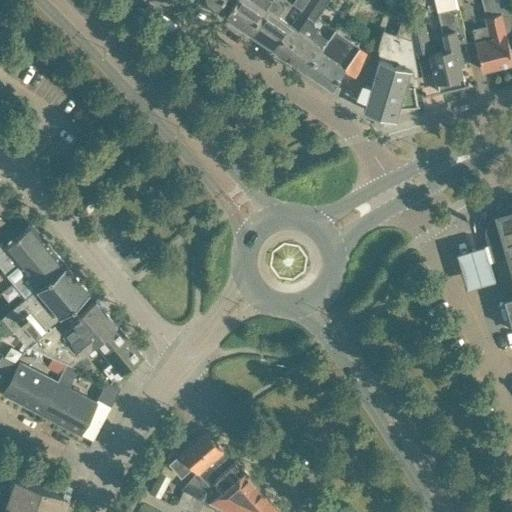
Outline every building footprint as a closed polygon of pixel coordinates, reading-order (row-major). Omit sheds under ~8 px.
[(205,0),(217,8),(222,0),(205,0)] [(234,0),(225,14),(250,30),(271,0),(234,0)] [(279,50),(295,27),(278,15),(285,6),(276,0),(271,0),(250,30),(279,50)] [(327,0),(351,0),(354,1),(354,0),(317,0),(307,16),(314,21),(327,0)] [(462,29),(457,7),(458,6),(456,0),(434,0),(447,48),(430,52),(439,91),(468,84),(468,82),(465,83),(460,63),(463,62),(458,42),(465,40),(465,41),(466,41),(464,29),(462,29)] [(482,69),(511,61),(511,56),(506,31),(511,29),(511,26),(505,0),(482,0),(486,16),(485,16),(487,25),(472,28),(482,69)] [(407,106),(419,104),(419,103),(417,103),(414,85),(418,85),(420,85),(408,17),(409,25),(400,23),(397,33),(384,29),(385,28),(384,28),(380,38),(378,48),(379,48),(379,47),(382,47),(371,84),(366,83),(360,96),(358,95),(357,96),(370,101),(368,108),(364,107),(363,108),(396,118),(396,117),(392,116),(395,106),(407,106)] [(422,22),(410,25),(417,51),(429,48),(422,22)] [(295,27),(279,50),(307,69),(328,38),(316,30),(311,37),(295,27)] [(328,38),(308,69),(314,73),(332,86),(345,67),(355,74),(370,53),(334,29),(328,38)] [(511,209),(498,213),(499,216),(497,217),(492,220),(489,225),(488,231),(490,236),(494,240),(499,242),(504,241),(506,241),(511,261),(511,293),(504,296),(511,322),(511,209)] [(0,264),(8,274),(48,241),(32,222),(5,245),(1,241),(0,241),(0,264)] [(484,235),(453,243),(463,278),(492,271),(484,235)] [(38,286),(66,263),(48,241),(8,274),(26,296),(38,286)] [(26,344),(89,290),(75,273),(66,263),(38,286),(26,296),(0,317),(0,327),(7,336),(13,330),(14,332),(15,331),(26,344)] [(96,342),(117,324),(96,298),(95,298),(70,319),(74,323),(62,333),(54,323),(30,343),(28,343),(47,353),(52,356),(66,362),(71,364),(84,352),(96,342)] [(113,379),(144,355),(117,324),(96,342),(112,361),(104,368),(113,379)] [(84,352),(71,364),(83,370),(89,367),(91,361),(84,352)] [(60,373),(66,362),(52,356),(46,366),(57,372),(60,373)] [(20,361),(4,391),(40,411),(56,381),(20,361)] [(96,402),(67,387),(76,369),(65,364),(60,373),(56,381),(40,411),(80,432),(96,402)] [(106,380),(97,398),(111,405),(120,387),(106,380)] [(212,480),(233,460),(206,428),(180,450),(181,452),(169,462),(181,475),(193,465),(198,471),(184,487),(203,497),(212,480)] [(280,511),(281,511),(236,458),(233,460),(212,480),(203,497),(201,501),(223,511),(280,511)] [(56,511),(64,492),(16,475),(2,511),(56,511)] [(154,483),(150,492),(160,497),(164,488),(154,483)]
